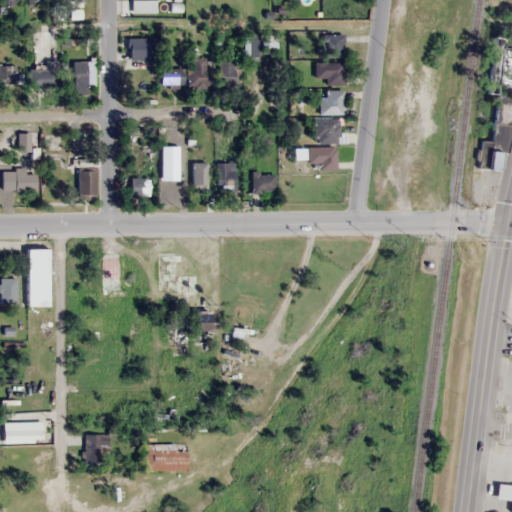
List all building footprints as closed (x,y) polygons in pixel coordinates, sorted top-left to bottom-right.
[(83,8),(82,0),(71,0),(72,8),(83,8)] [(155,13),(154,0),(129,0),(130,13),(155,13)] [(322,58),(342,58),(342,34),(322,34),(322,58)] [(275,35),(265,35),(264,52),(275,53),(275,35)] [(511,127),(511,38),(494,36),(485,92),(496,93),(489,142),(480,140),(476,168),(505,172),(511,127)] [(246,56),(257,56),(257,37),(246,37),(246,56)] [(127,60),(148,60),(148,38),(127,38),(127,60)] [(212,69),(205,69),(205,58),(191,58),(191,67),(186,67),(186,88),(212,88),(212,69)] [(29,69),(29,86),(57,86),(57,61),(40,61),(40,69),(29,69)] [(72,95),(85,95),(85,61),(72,61),(72,95)] [(218,85),(235,85),(235,61),(218,61),(218,85)] [(342,85),(342,63),(314,63),(314,79),(324,79),(324,85),(342,85)] [(0,65),(0,83),(17,84),(17,65),(0,65)] [(182,69),(160,69),(160,85),(182,85),(182,69)] [(320,90),(320,115),(342,115),(342,90),(320,90)] [(336,119),(314,119),(314,143),(336,143),(336,119)] [(334,147),(306,147),(306,164),(317,164),(317,169),(334,169),(334,147)] [(216,162),(216,194),(234,194),(234,162),(216,162)] [(200,169),(190,169),(190,195),(200,195),(200,169)] [(34,170),(1,170),(1,191),(34,191),(34,170)] [(94,196),(94,171),(77,171),(77,196),(94,196)] [(273,172),(249,172),(249,192),(273,192),(273,172)] [(174,173),(162,173),(162,195),(175,195),(174,173)] [(147,197),(147,177),(129,177),(129,197),(147,197)] [(48,248),(25,248),(25,303),(48,303),(48,248)] [(119,253),(100,253),(100,292),(119,292),(119,253)] [(158,293),(196,293),(196,275),(175,275),(175,253),(158,253),(158,293)] [(0,303),(15,303),(15,278),(0,278),(0,303)] [(193,333),(209,333),(209,311),(193,311),(193,333)] [(175,354),(185,354),(185,323),(175,323),(175,354)] [(40,441),(40,422),(2,422),(2,441),(40,441)] [(84,465),(107,465),(107,434),(84,434),(84,465)] [(144,470),(185,470),(185,444),(144,444),(144,470)] [(511,511),(511,486),(495,484),(494,499),(511,501),(510,511),(511,511)]
